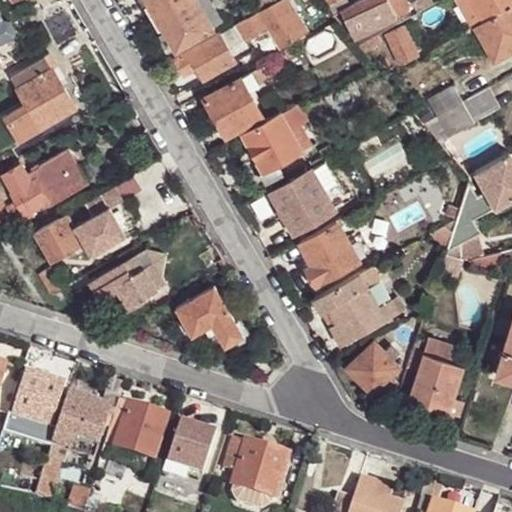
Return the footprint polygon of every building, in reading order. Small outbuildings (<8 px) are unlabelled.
[(179,0),(145,0),(154,15),(179,0)] [(179,0),(154,15),(172,46),(175,50),(214,27),(213,25),(198,0),(179,0)] [(198,0),(213,25),(223,19),(212,0),(198,0)] [(257,0),(254,2),(258,9),(274,0),(257,0)] [(280,44),(297,34),(296,32),(281,8),(275,0),(274,0),(258,9),(259,11),(267,24),(280,44)] [(322,0),(332,12),(341,7),(350,2),(348,0),(322,0)] [(357,36),(398,14),(401,10),(403,2),(402,0),(354,0),(350,2),(341,7),(346,17),(348,21),(357,36)] [(434,0),(412,0),(418,10),(435,0),(434,0)] [(474,24),(475,23),(472,18),(480,13),(473,0),(457,0),(472,25),(474,24)] [(511,0),(473,0),(480,13),(472,18),(475,23),(511,2),(511,0)] [(494,59),(511,47),(511,2),(475,23),(474,24),(494,59)] [(296,32),(304,27),(289,3),(281,8),(296,32)] [(259,11),(251,16),(260,29),(267,24),(259,11)] [(245,37),(256,31),(249,18),(247,16),(237,22),(244,36),(245,37)] [(251,16),(249,18),(256,31),(256,32),(260,29),(251,16)] [(219,33),(226,46),(244,36),(237,22),(218,32),(219,33)] [(403,23),(385,31),(398,57),(400,62),(417,53),(403,23)] [(377,32),(359,43),(365,50),(383,39),(379,32),(377,32)] [(226,46),(219,33),(187,51),(192,62),(201,78),(234,61),(226,46)] [(166,55),(175,50),(172,46),(164,51),(166,55)] [(192,62),(187,51),(175,57),(181,68),(192,62)] [(51,52),(45,55),(53,68),(59,65),(51,52)] [(45,55),(11,75),(27,103),(5,115),(18,139),(75,108),(53,68),(45,55)] [(249,71),(253,78),(268,70),(265,63),(249,71)] [(253,78),(257,85),(272,77),(268,70),(253,78)] [(253,78),(249,71),(240,76),(250,93),(259,88),(257,85),(253,78)] [(225,136),(262,115),(250,93),(240,76),(203,97),(225,136)] [(490,83),(462,99),(474,121),(503,104),(490,83)] [(438,113),(462,99),(454,85),(429,99),(438,113)] [(105,102),(108,108),(120,101),(117,96),(105,102)] [(438,113),(424,121),(442,143),(444,142),(445,138),(475,122),(474,121),(462,99),(438,113)] [(298,103),(280,113),(301,149),(318,140),(298,103)] [(242,133),(263,170),(276,163),(301,149),(280,113),(280,111),(242,133)] [(21,164),(4,173),(13,191),(11,194),(15,201),(21,211),(23,214),(31,209),(48,200),(50,204),(89,181),(69,147),(41,163),(42,164),(26,174),(21,164)] [(511,157),(509,151),(508,150),(495,158),(482,165),(474,169),(484,188),(493,204),(494,205),(511,194),(511,157)] [(281,172),(276,163),(263,170),(268,179),(281,172)] [(319,165),(310,170),(329,203),(338,197),(319,165)] [(310,170),(271,192),(294,232),(333,210),(329,203),(310,170)] [(129,181),(121,185),(128,198),(151,187),(144,173),(139,176),(129,181)] [(475,192),(465,178),(457,205),(454,213),(453,216),(449,229),(443,248),(446,246),(471,233),(477,230),(479,229),(472,216),(493,204),(484,188),(475,192)] [(125,236),(110,208),(123,201),(117,188),(68,214),(57,219),(41,228),(33,232),(50,262),(58,258),(75,250),(85,244),(90,254),(125,236)] [(12,216),(21,211),(15,201),(7,207),(12,216)] [(447,202),(446,211),(454,213),(457,205),(447,202)] [(33,213),(31,209),(23,214),(25,218),(33,213)] [(441,223),(449,229),(453,216),(441,223)] [(336,221),(299,242),(313,266),(323,281),(358,260),(358,259),(349,244),(336,221)] [(483,257),(477,230),(471,233),(446,246),(445,251),(461,257),(471,260),(483,257)] [(356,241),(349,244),(358,259),(365,255),(356,241)] [(149,251),(90,283),(100,301),(118,292),(120,296),(109,302),(117,317),(146,301),(144,299),(168,286),(164,278),(149,251)] [(149,251),(164,278),(167,258),(165,255),(149,251)] [(461,257),(445,251),(441,264),(457,269),(461,257)] [(483,257),(471,260),(502,269),(504,252),(483,257)] [(54,294),(65,287),(53,265),(41,272),(54,294)] [(326,290),(314,298),(321,309),(326,306),(334,320),(329,323),(340,344),(397,313),(389,299),(379,305),(369,289),(379,283),(370,265),(359,271),(326,290)] [(315,285),(323,281),(313,266),(306,270),(315,285)] [(173,305),(190,334),(204,326),(208,332),(209,332),(214,329),(223,344),(242,333),(212,283),(173,305)] [(511,324),(498,369),(511,373),(511,324)] [(425,351),(464,364),(470,349),(430,336),(425,351)] [(347,367),(372,390),(388,375),(398,365),(392,360),(384,352),(373,341),(347,367)] [(384,352),(392,360),(399,352),(391,344),(384,352)] [(449,412),(464,364),(425,351),(413,347),(407,364),(419,368),(409,399),(449,412)] [(511,373),(498,369),(497,373),(511,378),(511,373)] [(65,383),(26,371),(12,413),(17,415),(52,426),(65,383)] [(395,384),(388,375),(372,390),(380,399),(395,384)] [(107,415),(114,417),(120,400),(124,389),(110,386),(104,405),(109,407),(107,415)] [(104,405),(69,394),(53,441),(68,447),(67,451),(68,450),(93,459),(107,415),(109,407),(104,405)] [(114,417),(106,443),(115,446),(129,404),(120,400),(114,417)] [(115,446),(153,458),(167,416),(129,404),(115,446)] [(13,427),(17,415),(12,413),(9,413),(0,440),(0,443),(7,446),(13,427)] [(17,415),(13,427),(47,437),(52,426),(17,415)] [(217,433),(181,420),(168,462),(171,463),(195,470),(203,474),(217,433)] [(245,443),(234,439),(224,467),(237,471),(232,484),(234,485),(233,487),(239,497),(263,505),(273,500),(274,497),(276,497),(289,455),(246,442),(245,443)] [(41,477),(58,482),(68,450),(67,451),(68,447),(53,441),(41,477)] [(195,470),(171,463),(167,473),(191,481),(195,470)] [(35,496),(40,480),(21,474),(15,491),(35,496)] [(379,483),(361,476),(354,498),(348,511),(401,511),(405,503),(391,498),(376,493),(379,483)] [(35,496),(53,502),(58,482),(41,477),(40,480),(35,496)] [(429,501),(434,502),(437,502),(444,480),(437,478),(435,483),(429,501)] [(429,501),(435,483),(427,481),(417,510),(421,511),(425,511),(427,508),(429,501)] [(391,498),(394,487),(379,483),(376,493),(391,498)] [(83,511),(89,492),(73,487),(67,506),(83,511)] [(83,511),(86,511),(91,511),(97,494),(89,491),(89,492),(83,511)] [(331,511),(348,511),(354,498),(338,493),(331,511)] [(467,511),(437,502),(434,502),(431,510),(430,511),(467,511)]
